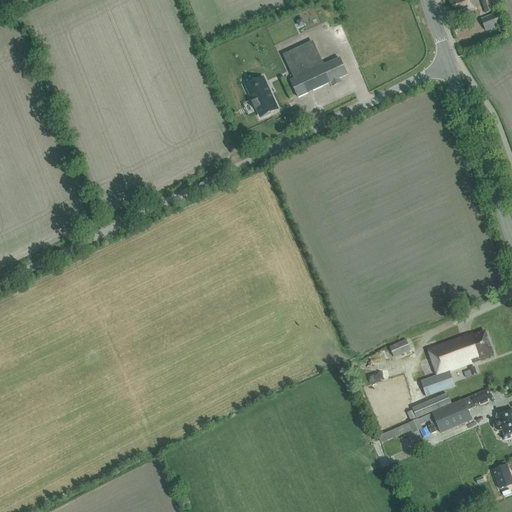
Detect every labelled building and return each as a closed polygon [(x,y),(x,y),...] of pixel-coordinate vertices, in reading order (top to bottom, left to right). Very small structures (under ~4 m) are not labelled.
[(476,10),(472,0),(454,0),(450,2),(454,15),(461,13),(463,17),(467,16),(466,13),(476,10)] [(487,0),(481,2),(485,14),(494,11),(489,0),(487,0)] [(486,31),(500,25),(496,13),(481,19),(486,31)] [(378,63),(374,51),(389,45),(390,47),(395,45),(394,41),(405,37),(400,25),(396,27),(394,23),(387,25),(388,27),(366,35),(369,45),(354,50),(361,69),(378,63)] [(321,67),(301,24),(275,36),(296,80),(291,82),(299,99),(332,82),(333,84),(335,85),(338,83),(339,81),(338,80),(348,75),(339,59),(321,67)] [(254,102),(252,103),(251,103),(252,103),(255,109),(255,110),(256,110),(257,109),(261,117),(271,113),(277,110),(276,107),(263,78),(255,82),(246,86),(249,91),(254,102)] [(450,372),(480,361),(479,359),(492,354),(485,333),(474,337),(473,334),(428,351),(437,377),(421,382),(426,397),(455,387),(450,372)] [(406,341),(406,339),(389,346),(394,357),(399,355),(411,350),(406,341)] [(433,414),(432,414),(441,434),(472,421),(467,411),(476,407),(475,405),(489,399),(485,391),(464,401),(463,401),(433,414)] [(417,419),(451,404),(447,393),(412,408),(413,410),(408,412),(412,421),(416,419),(417,419)] [(494,426),(494,427),(494,428),(495,429),(496,430),(497,430),(498,431),(499,431),(501,431),(503,430),(505,436),(505,437),(504,437),(504,438),(504,439),(504,440),(504,441),(505,441),(506,441),(507,441),(507,440),(511,439),(511,438),(511,434),(511,435),(511,434),(511,433),(511,410),(497,415),(499,421),(498,421),(496,422),(496,423),(495,423),(495,424),(494,425),(494,426)] [(511,481),(506,466),(493,471),(500,490),(511,485),(511,481)]
